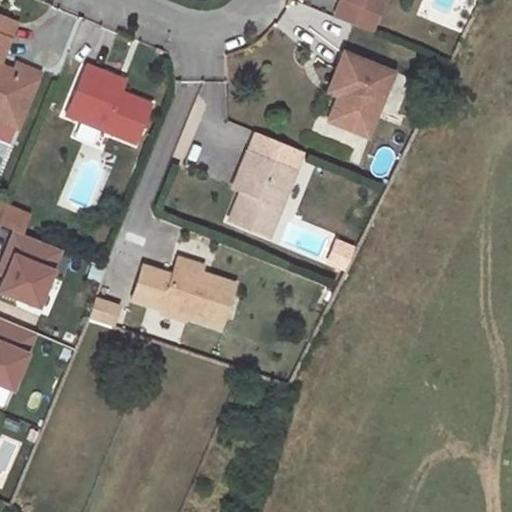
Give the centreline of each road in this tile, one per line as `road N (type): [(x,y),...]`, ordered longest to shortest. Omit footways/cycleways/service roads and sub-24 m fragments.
road 1 (unknown): [(196,27),(115,261)]
road 2 (residential): [(112,0),(196,27),(233,20),(253,0)]
